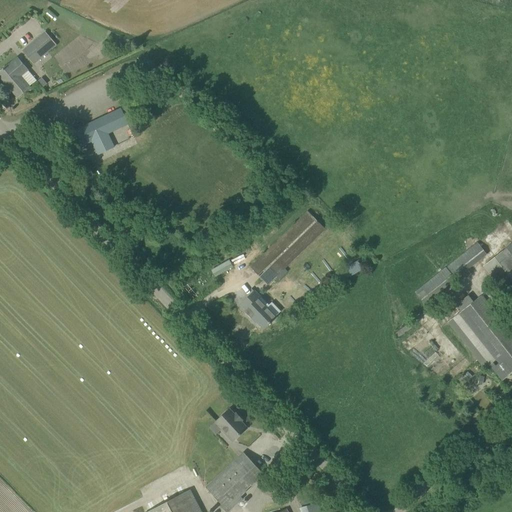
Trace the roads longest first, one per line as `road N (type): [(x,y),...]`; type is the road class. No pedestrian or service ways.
road 1 (unclassified): [(372,511),(0,116)]
road 2 (unclassified): [(393,511),(511,421)]
